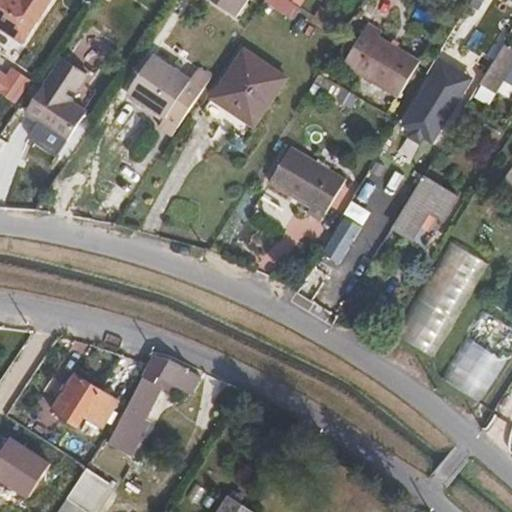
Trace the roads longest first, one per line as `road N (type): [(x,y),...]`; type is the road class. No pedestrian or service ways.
road 1 (residential): [(466,440),(372,360),(193,278),(56,234),(0,230)]
road 2 (residential): [(0,304),(161,337),(330,417),(427,491)]
